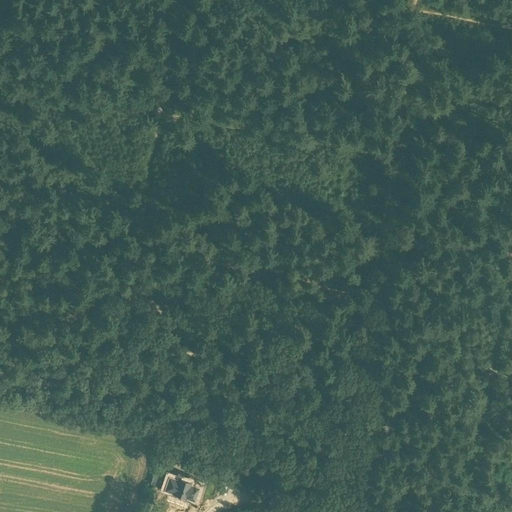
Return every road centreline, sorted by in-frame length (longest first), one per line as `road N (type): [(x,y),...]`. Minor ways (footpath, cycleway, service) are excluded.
road 1 (track): [(339,511),(329,495),(368,297),(0,229)]
road 2 (unknown): [(0,347),(63,328),(93,334),(155,309),(238,331),(266,326),(352,277),(399,291),(458,355),(511,367)]
road 3 (track): [(511,257),(418,207),(391,167),(363,153),(0,87)]
road 4 (track): [(329,495),(305,467),(274,452),(0,403)]
road 5 (unknown): [(122,326),(170,0)]
road 6 (track): [(368,297),(419,0)]
road 7 (track): [(511,264),(463,511)]
road 8 (unknown): [(325,0),(511,27)]
